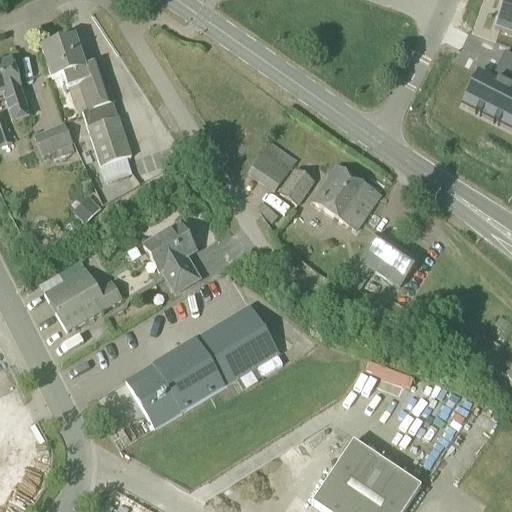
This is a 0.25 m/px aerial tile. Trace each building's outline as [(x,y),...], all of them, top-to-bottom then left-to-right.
[(511,0),(505,0),(494,31),(511,37),(511,0)] [(129,157),(98,65),(83,70),(73,41),(40,52),(51,82),(63,78),(67,90),(79,86),(88,111),(82,113),(100,166),(106,187),(131,179),(124,158),(129,157)] [(0,65),(0,97),(1,97),(7,117),(10,126),(29,120),(26,110),(20,91),(19,91),(10,62),(0,65)] [(511,81),(487,70),(468,111),(511,131),(511,81)] [(0,150),(12,146),(2,117),(0,118),(0,150)] [(63,127),(32,140),(41,161),(54,156),(56,162),(68,157),(71,156),(69,149),(71,148),(63,127)] [(274,195),(289,174),(263,156),(248,177),(274,195)] [(355,235),(379,199),(335,170),(311,205),(355,235)] [(296,210),(313,185),(294,173),(277,197),(296,210)] [(172,295),(197,280),(188,266),(185,268),(180,260),(192,252),(176,225),(139,248),(156,274),(158,273),(172,295)] [(377,239),(359,265),(399,292),(417,266),(377,239)] [(66,336),(121,304),(111,286),(97,294),(86,274),(43,298),(66,336)] [(153,434),(277,359),(248,310),(124,385),(153,434)] [(352,413),(364,409),(358,392),(346,396),(352,413)] [(316,511),(405,511),(419,492),(352,446),(310,508),(316,511)] [(293,502),(290,511),(302,511),(304,505),(293,502)]
